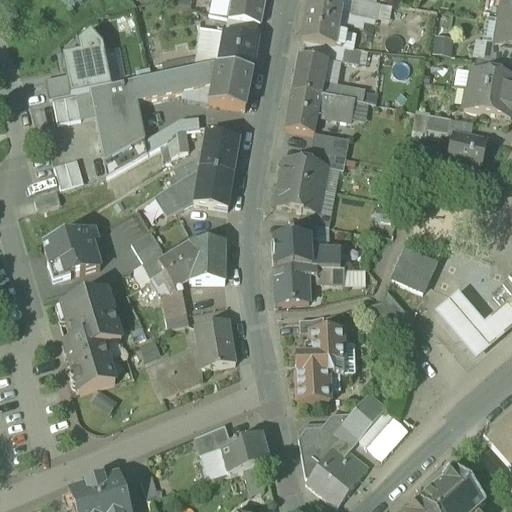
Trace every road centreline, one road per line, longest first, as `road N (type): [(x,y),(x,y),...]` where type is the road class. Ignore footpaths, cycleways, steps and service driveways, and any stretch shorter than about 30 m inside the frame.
road 1 (residential): [(287,0),(253,189),(254,323)]
road 2 (residential): [(0,213),(33,326),(15,354),(54,481)]
road 3 (residential): [(54,481),(268,391)]
road 4 (residential): [(511,381),(367,511)]
road 5 (residential): [(268,391),(297,511)]
road 6 (residential): [(0,81),(20,155),(0,194)]
